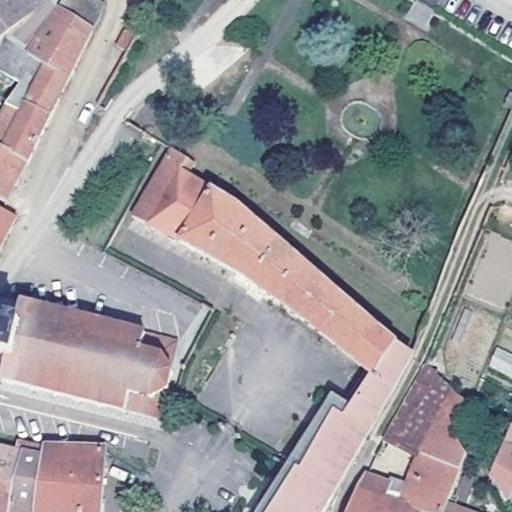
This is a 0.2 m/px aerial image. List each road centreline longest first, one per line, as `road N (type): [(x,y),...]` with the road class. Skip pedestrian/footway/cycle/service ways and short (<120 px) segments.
road 1 (track): [(374,440),(416,364),(511,131)]
road 2 (residential): [(136,0),(80,99),(25,247)]
road 3 (residential): [(0,393),(205,465)]
road 4 (residential): [(188,324),(25,247)]
